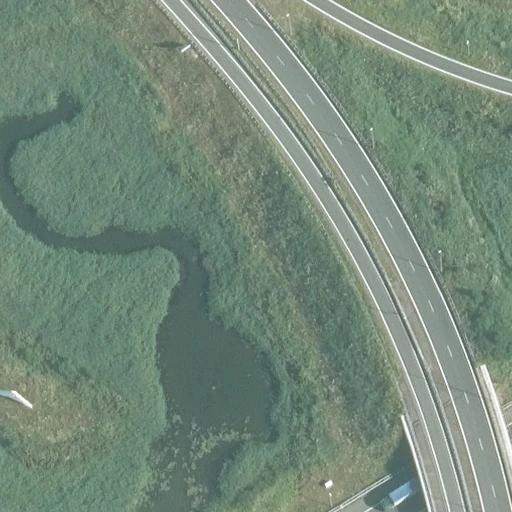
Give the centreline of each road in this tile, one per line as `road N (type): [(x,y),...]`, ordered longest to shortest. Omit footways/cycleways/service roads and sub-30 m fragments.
road 1 (motorway): [(457,511),(406,353),(350,243),(267,116),(170,0)]
road 2 (motorway): [(499,511),(465,396),(412,264),(331,129),(227,0)]
road 3 (motorway): [(511,88),(424,59),(313,0)]
road 4 (motorway): [(511,439),(396,511)]
